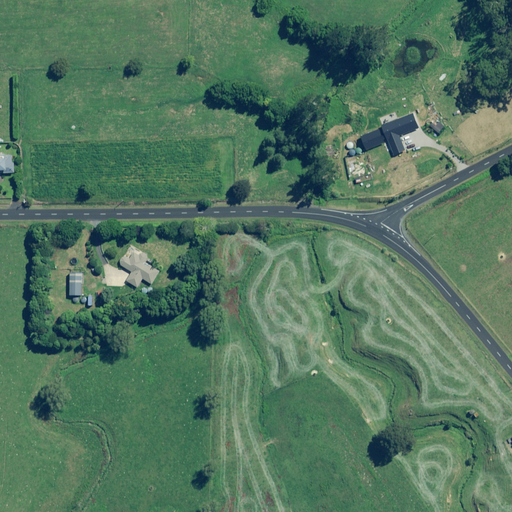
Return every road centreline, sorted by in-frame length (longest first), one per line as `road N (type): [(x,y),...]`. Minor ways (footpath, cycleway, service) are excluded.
road 1 (tertiary): [(376,230),(300,212),(0,214)]
road 2 (tertiary): [(511,372),(434,277),(376,230)]
road 3 (unclassified): [(376,230),(511,151)]
